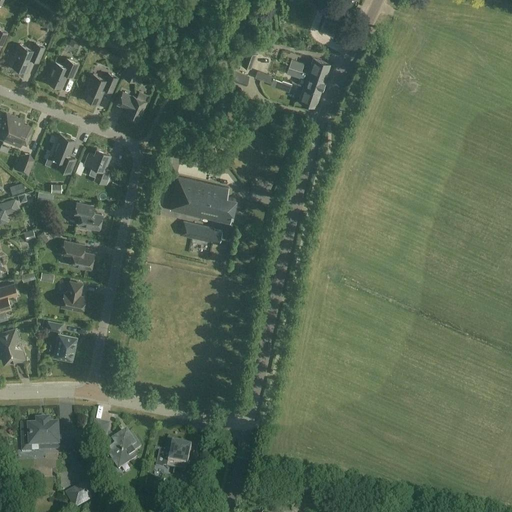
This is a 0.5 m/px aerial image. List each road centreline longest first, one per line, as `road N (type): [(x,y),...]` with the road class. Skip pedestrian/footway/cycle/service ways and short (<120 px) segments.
road 1 (secondary): [(247,427),(324,110),(380,0)]
road 2 (residential): [(90,395),(136,154),(123,141),(0,90)]
road 3 (residential): [(247,427),(90,395)]
